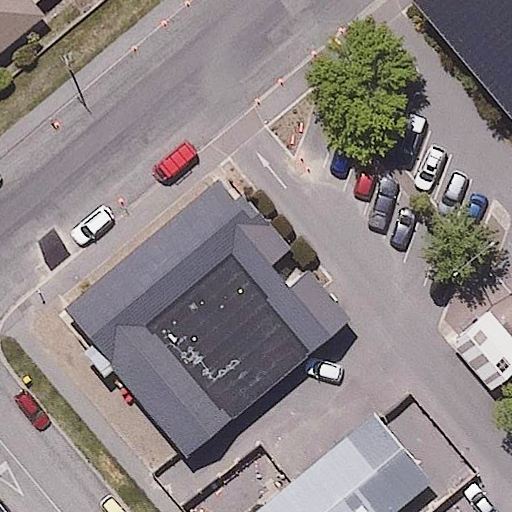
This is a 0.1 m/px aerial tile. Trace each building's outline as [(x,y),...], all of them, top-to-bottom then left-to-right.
[(0,0),(0,45),(47,6),(42,0),(0,0)] [(511,0),(411,0),(511,123),(511,0)] [(342,316),(225,177),(57,317),(174,457),(219,420),(135,320),(221,249),(304,348),(342,316)] [(495,349),(457,301),(427,324),(465,372),(495,349)] [(349,511),(400,470),(341,399),(205,511),(349,511)]
